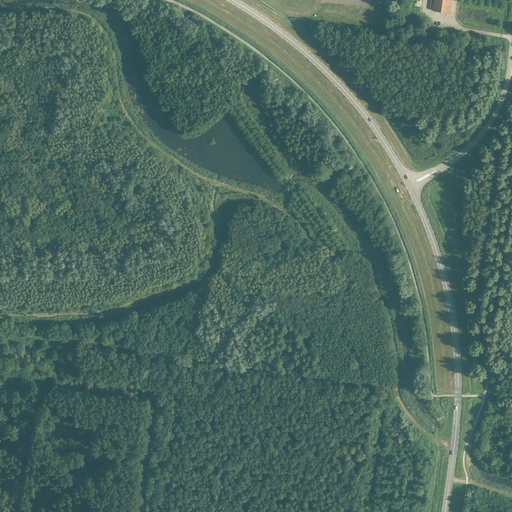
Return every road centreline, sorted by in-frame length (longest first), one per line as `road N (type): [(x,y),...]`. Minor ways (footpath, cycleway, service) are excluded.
road 1 (secondary): [(445,511),(456,365),(447,298),(409,186)]
road 2 (track): [(0,7),(87,14),(107,33),(141,132),(190,170)]
road 3 (secondary): [(409,186),(330,78),(225,0)]
road 4 (unclassified): [(409,186),(483,133),(499,105),(511,48)]
